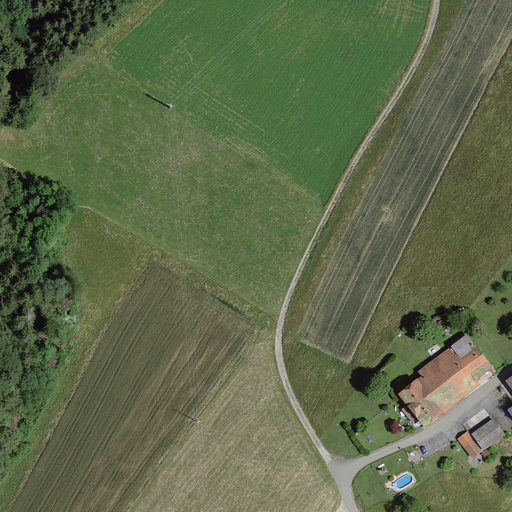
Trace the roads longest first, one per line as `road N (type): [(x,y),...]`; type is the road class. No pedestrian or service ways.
road 1 (track): [(437,0),(404,83),(314,238),(279,336),(294,402),(346,492)]
road 2 (residential): [(511,372),(445,430),(363,456),(346,492),(358,511)]
